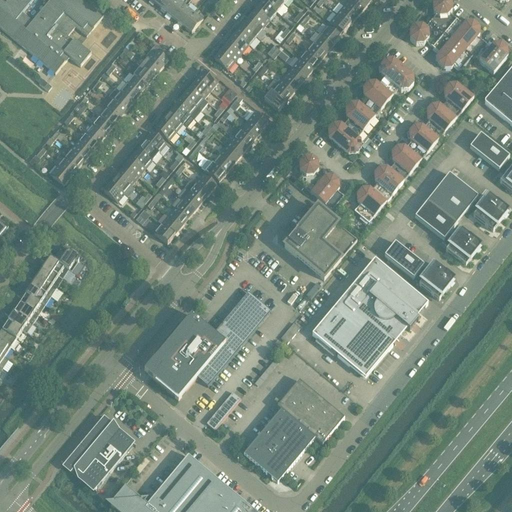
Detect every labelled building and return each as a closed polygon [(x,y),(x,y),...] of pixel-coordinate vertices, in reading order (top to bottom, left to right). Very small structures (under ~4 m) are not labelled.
[(103,19),(80,0),(0,0),(0,30),(55,76),(55,77),(69,59),(80,69),(91,56),(74,41),(73,43),(68,39),(75,29),(87,39),(104,19),(103,18),(103,19)] [(166,14),(178,1),(177,0),(164,0),(158,7),(166,14)] [(283,7),(275,0),(265,0),(263,3),(276,15),(283,7)] [(357,20),(364,11),(350,0),(343,8),(357,20)] [(371,3),(367,0),(350,0),(364,11),(371,3)] [(175,21),(186,8),(178,1),(166,14),(175,21)] [(456,22),(449,16),(452,13),(451,5),(445,1),(437,1),(432,7),(433,15),(436,17),(430,24),(444,36),(456,22)] [(269,23),(276,15),(263,3),(256,12),(269,23)] [(183,28),(194,15),(186,8),(175,21),(183,28)] [(350,28),(357,20),(343,8),(336,16),(350,28)] [(269,23),(256,12),(249,20),(263,31),(269,23)] [(192,35),(203,22),(194,15),(183,28),(192,35)] [(343,37),(350,28),(336,16),(329,25),(343,37)] [(263,31),(249,20),(242,28),(256,40),(263,31)] [(479,36),(479,29),(473,24),(465,24),(463,27),(456,22),(444,36),(472,59),(484,45),(477,39),(479,36)] [(428,46),(432,50),(444,36),(430,24),(424,30),(422,28),(414,29),(409,35),(410,43),(416,48),(423,47),(426,44),(428,46)] [(256,40),(242,28),(235,37),(249,48),(256,40)] [(340,40),(327,28),(319,37),(333,48),(340,40)] [(472,59),(444,36),(432,50),(439,56),(437,58),(438,66),(443,71),(451,70),(453,68),(460,73),(472,59)] [(249,48),(235,37),(228,45),(242,56),(249,48)] [(333,48),(319,37),(313,45),(326,56),(333,48)] [(242,56),(228,45),(221,53),(235,65),(242,56)] [(326,56),(313,45),(305,53),(319,65),(326,56)] [(507,60),(507,52),(501,47),(493,48),(491,50),(484,45),(472,59),(493,77),(507,60)] [(168,64),(164,60),(167,57),(155,48),(145,59),(147,61),(161,72),(168,64)] [(227,73),(235,65),(221,53),(214,62),(227,73)] [(319,65),(305,53),(299,62),(312,73),(319,65)] [(161,72),(147,61),(140,69),(154,81),(161,72)] [(312,73),(299,62),(292,70),(306,81),(312,73)] [(413,87),(412,80),(393,63),(385,64),(380,70),(381,78),(383,80),(378,86),(392,98),(398,92),(400,94),(408,93),(413,87)] [(154,81),(140,69),(133,77),(147,89),(154,81)] [(306,81),(292,70),(285,78),(299,89),(306,81)] [(511,70),(484,103),(484,105),(511,128),(511,70)] [(218,85),(204,73),(197,82),(211,94),(218,85)] [(140,97),(147,89),(133,77),(126,86),(140,97)] [(299,89),(285,78),(278,87),(291,98),(299,89)] [(52,89),(43,81),(39,86),(48,94),(52,89)] [(211,94),(197,82),(190,90),(204,102),(211,94)] [(291,98),(278,87),(273,83),(266,91),(271,95),(285,106),(291,98)] [(375,119),(392,98),(378,86),(375,84),(367,85),(363,91),(363,98),(366,101),(361,107),(375,119)] [(133,105),(140,97),(126,86),(119,94),(133,105)] [(447,103),(442,109),(456,121),(473,100),(456,86),(449,87),(444,93),(444,100),(447,103)] [(204,102),(190,90),(183,99),(197,110),(201,114),(208,105),(204,102)] [(133,105),(119,94),(113,102),(126,114),(133,105)] [(277,115),(285,106),(271,95),(264,103),(277,115)] [(197,110),(183,99),(176,107),(194,122),(201,114),(197,110)] [(119,122),(126,114),(113,102),(106,111),(119,122)] [(375,119),(361,107),(358,105),(350,106),(345,112),(346,119),(348,122),(343,128),(358,140),(375,119)] [(194,122),(176,107),(169,115),(183,126),(183,127),(187,130),(194,122)] [(456,121),(442,109),(439,107),(431,107),(426,113),(427,121),(430,123),(424,130),(439,142),(456,121)] [(119,122),(106,111),(99,119),(112,130),(119,122)] [(183,126),(169,115),(162,123),(176,135),(183,127),(183,126)] [(260,135),(268,127),(254,115),(247,124),(260,135)] [(112,130),(99,119),(92,127),(105,139),(112,130)] [(176,135),(162,123),(155,132),(169,144),(176,135)] [(260,135),(247,124),(240,132),(253,144),(260,135)] [(360,142),(358,140),(343,128),(340,126),(333,126),(328,132),(328,140),(348,157),(356,156),(361,150),(360,142)] [(105,139),(92,127),(85,136),(98,147),(105,139)] [(421,163),(439,142),(424,130),(421,128),(414,128),(409,134),(409,142),(412,144),(407,151),(404,148),(421,163)] [(253,144),(240,132),(233,140),(247,152),(253,144)] [(166,147),(153,135),(146,144),(159,155),(166,147)] [(98,147),(85,136),(78,144),(91,155),(98,147)] [(498,173),(500,172),(506,176),(499,184),(511,194),(511,168),(509,173),(503,168),(509,160),(480,137),(469,150),(498,173)] [(240,160),(247,152),(233,140),(226,149),(240,160)] [(91,155),(78,144),(71,152),(84,164),(91,155)] [(159,155),(146,144),(139,152),(152,163),(159,155)] [(404,184),(421,163),(404,148),(396,149),(391,155),(392,163),(395,165),(389,172),(404,184)] [(233,168),(240,160),(226,149),(219,157),(233,168)] [(84,164),(71,152),(64,161),(77,172),(84,164)] [(152,163),(139,152),(132,160),(145,172),(152,163)] [(233,168),(219,157),(212,165),(226,176),(233,168)] [(145,172),(132,160),(125,169),(138,180),(145,172)] [(310,195),(325,178),(322,181),(316,176),(318,173),(317,165),(312,160),(304,161),(299,167),(299,175),(302,177),(296,184),(310,195)] [(77,172),(64,161),(57,169),(71,180),(77,172)] [(219,185),(226,176),(212,165),(208,162),(201,170),(205,174),(219,185)] [(71,180),(57,169),(50,177),(63,189),(71,180)] [(138,180),(125,169),(118,177),(131,188),(138,180)] [(404,184),(389,172),(387,169),(379,170),(374,176),(374,184),(377,186),(372,192),(386,205),(404,184)] [(449,176),(427,204),(456,227),(473,205),(479,210),(473,218),(493,234),(509,214),(489,198),(482,206),(476,201),(478,199),(449,176)] [(131,188),(118,177),(111,185),(124,197),(131,188)] [(209,197),(216,188),(203,177),(196,185),(195,186),(209,197)] [(332,213),(344,199),(337,193),(339,191),(338,183),(332,178),(325,178),(310,195),(332,213)] [(202,205),(209,197),(195,186),(196,185),(191,181),(184,190),(202,205)] [(124,197),(111,185),(104,194),(117,205),(124,197)] [(195,214),(202,205),(184,190),(177,198),(181,202),(195,214)] [(368,226),(386,205),(372,192),(369,190),(361,191),(356,197),(357,205),(360,207),(354,214),(368,226)] [(188,222),(195,214),(181,202),(175,210),(188,222)] [(456,227),(427,204),(415,219),(444,242),(445,241),(451,245),(445,253),(465,269),(481,249),(461,233),(454,242),(448,237),(456,227)] [(181,230),(188,222),(175,210),(168,219),(181,230)] [(324,283),(357,243),(317,210),(284,250),(324,283)] [(174,238),(181,230),(168,219),(161,227),(174,238)] [(0,240),(8,230),(0,223),(0,240)] [(167,247),(174,238),(161,227),(153,236),(167,247)] [(425,279),(419,287),(439,302),(455,282),(435,267),(428,275),(422,270),(424,268),(395,245),(384,258),(413,281),(419,274),(425,279)] [(78,258),(76,257),(64,249),(54,263),(64,270),(68,273),(71,275),(78,265),(79,264),(79,262),(79,261),(78,259),(78,258)] [(54,263),(50,260),(44,269),(62,282),(68,273),(64,270),(54,263)] [(375,262),(312,337),(365,381),(427,306),(375,262)] [(62,282),(44,269),(38,278),(56,291),(62,282)] [(56,291),(38,278),(32,287),(50,300),(56,291)] [(50,300),(32,287),(26,296),(44,309),(50,300)] [(197,380),(208,389),(271,314),(248,295),(214,336),(191,317),(188,321),(189,322),(184,326),(182,328),(178,332),(173,337),(169,342),(165,347),(161,352),(158,357),(144,374),(147,377),(178,403),(197,380)] [(44,309),(26,296),(20,305),(38,318),(44,309)] [(38,318),(20,305),(14,314),(33,327),(38,318)] [(33,327),(14,314),(8,323),(22,333),(26,336),(33,327)] [(22,333),(8,323),(2,332),(16,342),(22,333)] [(16,342),(2,332),(0,334),(0,343),(10,351),(16,342)] [(10,351),(0,343),(0,356),(4,360),(10,351)] [(4,360),(0,356),(0,370),(2,372),(8,363),(4,360)] [(249,391),(264,373),(256,367),(241,384),(249,391)] [(322,447),(344,421),(299,383),(277,410),(281,413),(243,457),(278,486),(278,485),(282,480),(315,441),(322,447)] [(206,426),(215,433),(241,402),(232,395),(206,426)] [(95,493),(133,447),(135,449),(136,448),(117,433),(107,432),(111,428),(100,419),(102,421),(64,467),(62,465),(61,466),(96,495),(97,495),(95,493)] [(252,511),(188,459),(147,507),(145,505),(148,501),(141,501),(125,488),(112,504),(105,505),(113,511),(252,511)]
